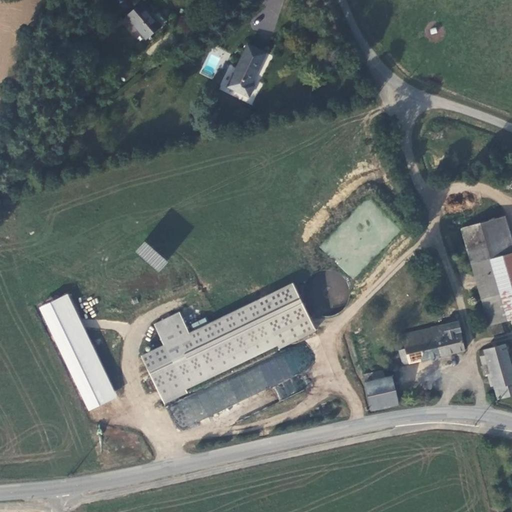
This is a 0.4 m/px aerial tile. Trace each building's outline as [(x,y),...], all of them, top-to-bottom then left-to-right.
[(126,16),(146,39),(167,21),(159,11),(153,16),(142,3),(126,16)] [(437,34),(430,35),(431,41),(446,39),(444,25),(436,26),(437,34)] [(228,86),(249,97),(255,86),(251,83),(267,53),(250,44),(228,86)] [(461,228),(489,325),(501,322),(511,318),(511,253),(510,254),(500,217),(461,228)] [(144,241),(135,252),(158,272),(168,261),(144,241)] [(293,283),(257,301),(278,344),(279,348),(316,330),(293,283)] [(164,345),(185,389),(278,344),(257,301),(190,333),(180,312),(154,324),(164,345)] [(193,328),(207,322),(205,318),(191,324),(193,328)] [(404,364),(465,350),(459,324),(456,322),(402,334),(405,350),(399,351),(404,364)] [(489,325),(492,335),(504,331),(501,322),(489,325)] [(511,395),(511,367),(505,344),(479,351),(482,365),(487,364),(491,375),(497,398),(499,399),(511,395)] [(164,345),(141,356),(164,403),(187,392),(185,389),(164,345)] [(487,364),(482,365),(486,376),(491,375),(487,364)] [(363,375),(365,382),(385,378),(383,370),(363,375)] [(365,382),(371,410),(399,404),(392,376),(385,378),(365,382)]
